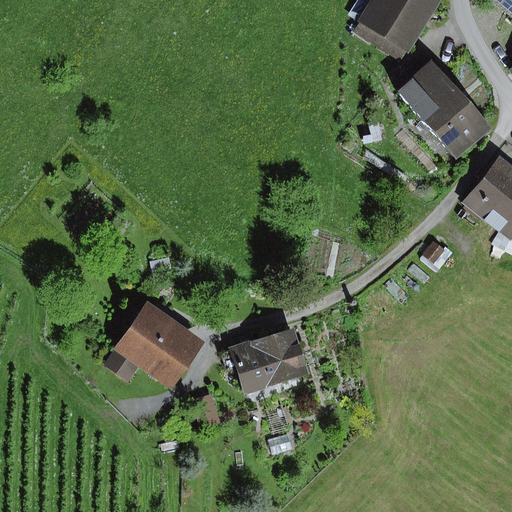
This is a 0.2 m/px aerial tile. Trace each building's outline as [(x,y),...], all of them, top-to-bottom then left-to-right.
[(438,0),(372,0),(355,30),(405,59),(438,0)] [(511,0),(487,0),(511,22),(511,0)] [(441,59),(395,98),(452,164),(497,125),(441,59)] [(511,176),(494,162),(455,211),(509,253),(511,249),(511,176)] [(204,344),(144,305),(112,354),(172,393),(204,344)] [(290,334),(227,356),(242,402),(306,380),(290,334)] [(197,396),(206,424),(222,418),(213,391),(197,396)]
